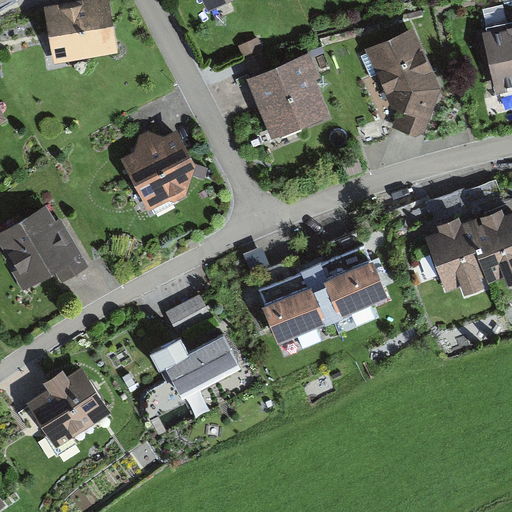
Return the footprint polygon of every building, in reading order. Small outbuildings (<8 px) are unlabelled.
[(192,0),(197,11),(222,0),(192,0)] [(46,65),(121,54),(114,4),(39,14),(46,65)] [(485,95),(511,89),(511,32),(474,40),(485,95)] [(383,110),(397,114),(395,119),(394,125),(395,129),(396,132),(398,135),(403,138),(408,139),(412,139),(416,138),(420,136),(421,135),(423,134),(425,129),(427,124),(429,125),(439,94),(427,89),(430,88),(407,37),(361,58),(384,107),(383,110)] [(270,146),(328,121),(302,62),(244,87),(270,146)] [(159,148),(145,137),(128,162),(116,170),(148,217),(168,204),(184,204),(185,174),(195,167),(173,136),(159,148)] [(0,249),(27,293),(84,258),(51,205),(0,236),(0,249)] [(511,219),(426,246),(438,285),(458,279),(464,298),(479,293),(474,276),(478,275),(484,296),(511,287),(511,219)] [(334,322),(384,302),(365,255),(315,275),(334,322)] [(272,347),(322,327),(307,290),(257,310),(272,347)] [(208,294),(172,311),(184,337),(220,320),(208,294)] [(178,401),(235,370),(218,338),(160,369),(178,401)] [(59,447),(112,413),(83,369),(66,381),(57,367),(39,379),(52,399),(35,410),(59,447)]
